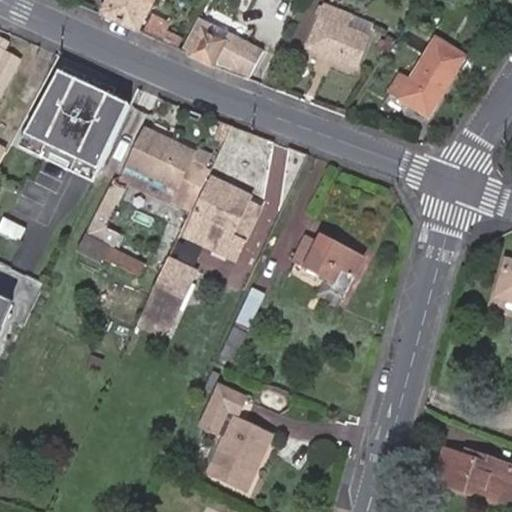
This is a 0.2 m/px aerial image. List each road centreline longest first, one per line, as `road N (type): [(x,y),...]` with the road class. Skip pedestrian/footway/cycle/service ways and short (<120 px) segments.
road 1 (residential): [(7,0),(460,184)]
road 2 (residential): [(369,511),(460,184)]
